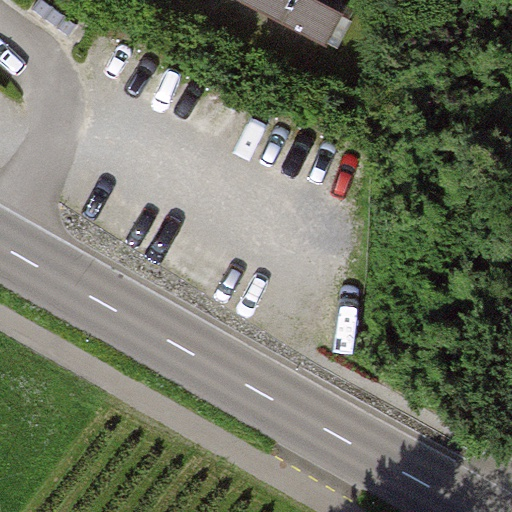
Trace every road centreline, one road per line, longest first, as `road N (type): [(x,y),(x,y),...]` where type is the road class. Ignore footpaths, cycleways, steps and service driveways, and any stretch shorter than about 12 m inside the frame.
road 1 (primary): [(475,511),(0,246)]
road 2 (residential): [(0,246),(38,178),(57,115),(38,64),(0,29)]
